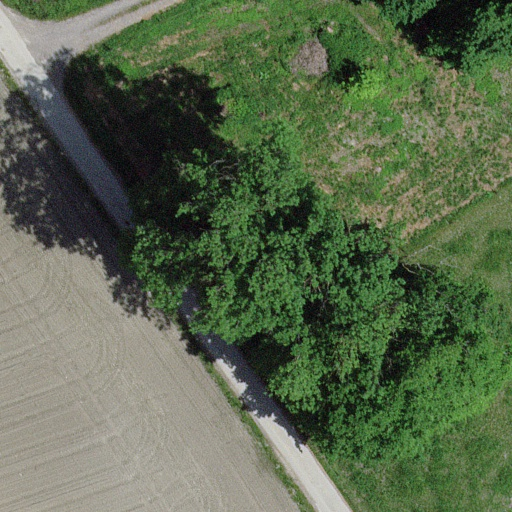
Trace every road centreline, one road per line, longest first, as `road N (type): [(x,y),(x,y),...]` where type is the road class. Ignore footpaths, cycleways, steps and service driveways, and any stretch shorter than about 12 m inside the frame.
road 1 (unclassified): [(336,511),(0,24)]
road 2 (track): [(156,0),(25,61)]
